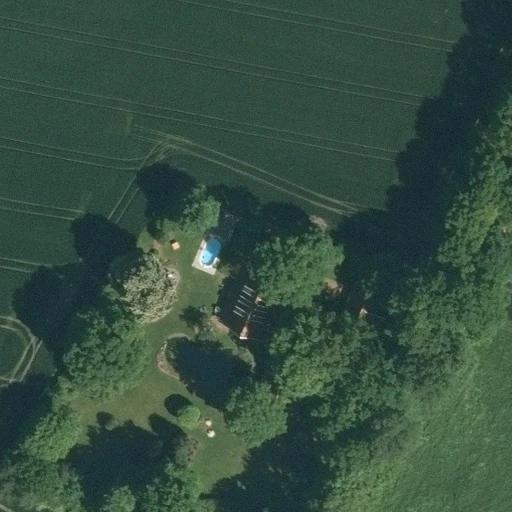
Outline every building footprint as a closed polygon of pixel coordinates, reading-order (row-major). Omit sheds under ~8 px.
[(240,214),(224,208),(215,231),(231,237),(240,214)] [(289,276),(247,259),(223,316),(266,334),(289,276)] [(385,279),(364,270),(358,286),(379,295),(385,279)] [(379,295),(358,286),(346,315),(367,324),(379,295)] [(292,376),(276,370),(267,392),(284,399),(292,376)]
